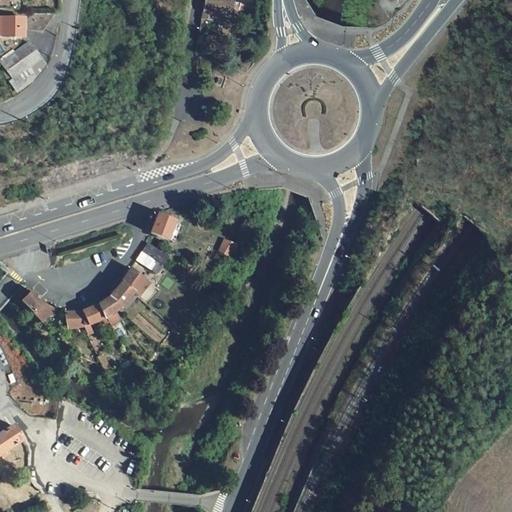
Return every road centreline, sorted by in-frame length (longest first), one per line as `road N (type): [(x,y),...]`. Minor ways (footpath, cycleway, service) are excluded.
road 1 (primary): [(259,99),(214,161),(0,228)]
road 2 (primary): [(0,246),(284,158)]
road 3 (primary): [(341,238),(235,509)]
road 4 (unclassified): [(12,414),(48,461),(91,484),(235,509)]
road 5 (unclassified): [(0,290),(15,277),(61,282),(112,264),(140,238)]
road 6 (tertiary): [(71,0),(54,78),(0,117)]
road 7 (primary): [(375,104),(452,0)]
